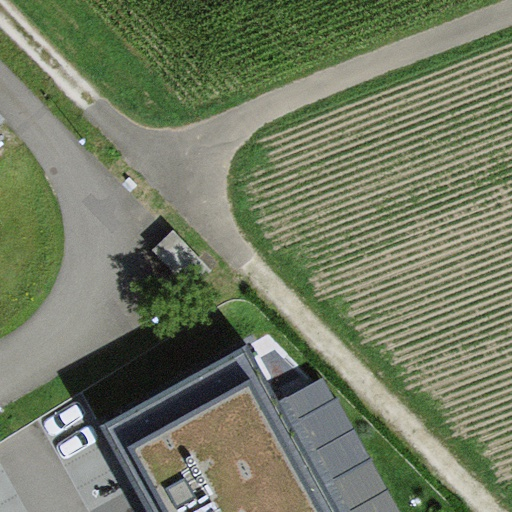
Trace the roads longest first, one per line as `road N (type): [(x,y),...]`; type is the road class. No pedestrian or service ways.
road 1 (track): [(0,7),(494,511)]
road 2 (track): [(511,12),(258,112),(169,181)]
